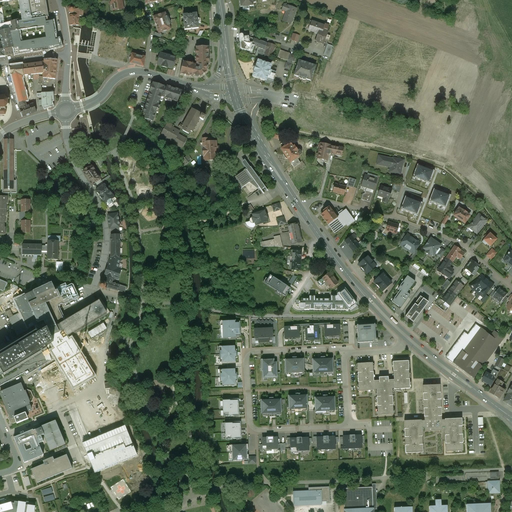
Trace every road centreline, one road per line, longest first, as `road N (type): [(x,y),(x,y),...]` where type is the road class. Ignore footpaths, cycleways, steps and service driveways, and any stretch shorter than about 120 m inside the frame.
road 1 (residential): [(342,352),(250,352),(248,391),(256,430),(346,426),(344,385)]
road 2 (residential): [(511,286),(428,229),(319,199),(299,206)]
road 3 (residential): [(65,118),(72,158),(100,208),(106,239),(93,288),(68,305)]
road 4 (track): [(274,97),(268,117),(276,124),(448,164)]
road 5 (secondary): [(320,238),(411,341)]
road 6 (secondary): [(411,341),(511,417)]
